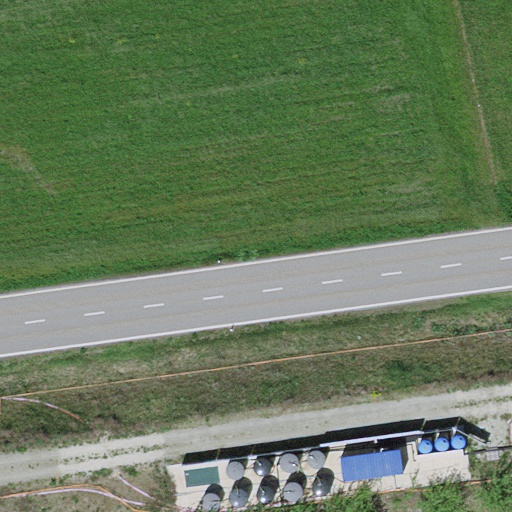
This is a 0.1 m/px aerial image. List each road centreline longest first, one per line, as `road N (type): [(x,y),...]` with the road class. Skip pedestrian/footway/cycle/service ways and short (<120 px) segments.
road 1 (track): [(0,467),(511,397)]
road 2 (tertiary): [(0,327),(511,258)]
